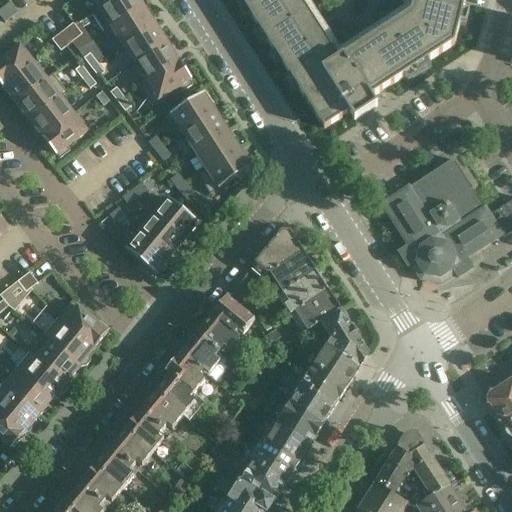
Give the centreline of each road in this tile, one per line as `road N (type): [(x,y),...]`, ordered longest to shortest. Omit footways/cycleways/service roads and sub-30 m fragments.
road 1 (residential): [(173,314),(114,268),(0,123)]
road 2 (residential): [(0,181),(86,291),(151,347)]
road 3 (residential): [(151,347),(15,511)]
road 4 (residential): [(422,352),(308,174)]
road 5 (residential): [(308,174),(190,0)]
road 6 (residential): [(302,511),(378,391),(422,352)]
road 7 (residential): [(308,174),(270,198),(173,314)]
road 8 (residential): [(511,503),(422,352)]
road 9 (residential): [(511,145),(483,98),(507,0)]
